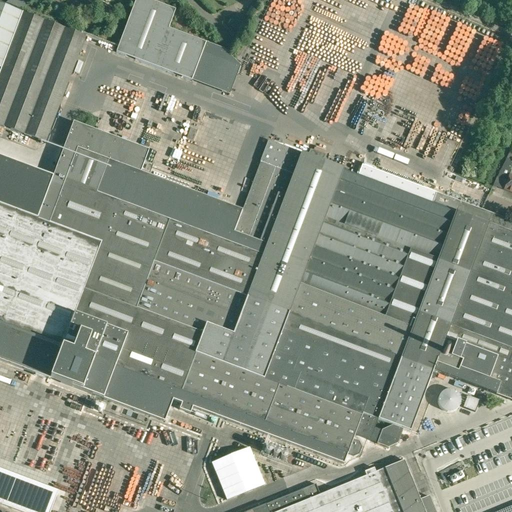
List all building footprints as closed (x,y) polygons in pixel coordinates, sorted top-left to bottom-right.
[(206,43),(168,29),(175,10),(147,0),(135,0),(116,53),(191,81),(206,43)] [(351,17),(352,4),(335,3),(335,11),(338,11),(338,16),(351,17)] [(0,125),(45,142),(86,37),(23,13),(0,4),(0,67),(2,69),(0,73),(0,125)] [(103,6),(98,13),(102,16),(106,8),(103,6)] [(223,49),(206,43),(191,81),(229,95),(239,68),(223,49)] [(241,92),(250,101),(259,93),(250,83),(241,92)] [(186,129),(193,127),(191,117),(183,119),(186,129)] [(403,429),(411,432),(433,371),(511,401),(511,221),(436,193),(432,203),(370,180),(376,162),(365,158),(358,175),(268,140),(260,162),(259,162),(241,210),(141,172),(149,150),(74,122),(53,177),(0,157),(0,360),(50,379),(52,374),(55,376),(62,379),(60,383),(164,422),(172,400),(181,404),(179,410),(190,414),(192,407),(344,464),(347,454),(353,456),(358,453),(360,447),(358,442),(352,440),(355,434),(388,446),(398,442),(403,429)] [(479,400),(467,396),(462,408),(475,413),(479,400)] [(69,403),(57,404),(57,414),(87,413),(86,403),(69,403)] [(111,409),(96,458),(107,462),(110,453),(119,456),(122,447),(119,446),(129,415),(111,409)] [(435,511),(429,497),(420,500),(404,461),(375,472),(374,468),(364,472),(366,476),(320,495),(316,484),(247,511),(435,511)] [(271,461),(270,466),(281,469),(283,464),(271,461)]
